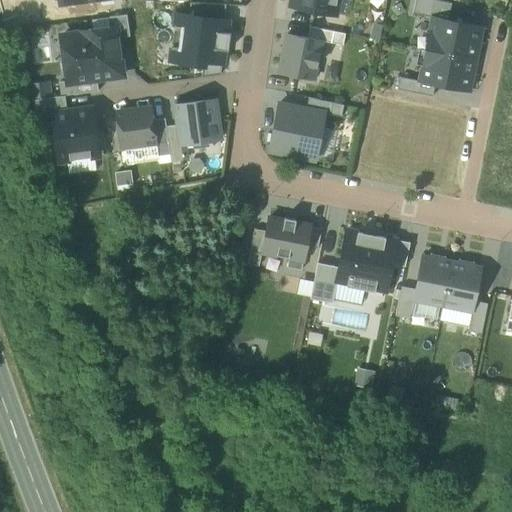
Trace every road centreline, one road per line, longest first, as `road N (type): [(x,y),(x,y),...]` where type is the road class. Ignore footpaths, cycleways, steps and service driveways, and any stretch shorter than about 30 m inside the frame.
road 1 (residential): [(250,78),(245,170),(511,227)]
road 2 (track): [(181,511),(245,170)]
road 3 (residential): [(250,78),(108,97)]
